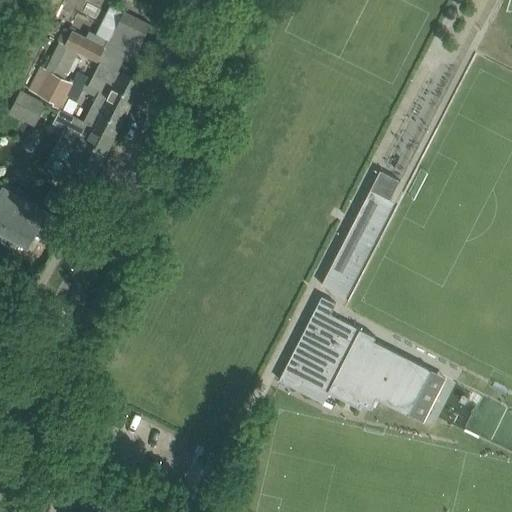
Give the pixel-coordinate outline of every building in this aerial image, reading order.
[(150,24),(124,11),(112,5),(98,33),(92,30),(87,39),(65,28),(59,40),(60,41),(46,69),(49,70),(47,73),(64,81),(79,51),(97,60),(106,42),(135,56),(143,40),(150,24)] [(70,84),(82,89),(96,96),(126,112),(141,82),(100,61),(88,85),(85,84),(89,76),(78,71),(70,84)] [(53,105),(60,109),(62,109),(69,96),(77,100),(82,89),(70,84),(64,81),(47,73),(49,70),(46,69),(40,66),(28,90),(54,103),(53,105)] [(21,90),(9,113),(35,126),(47,103),(21,90)] [(96,96),(84,121),(114,137),(126,112),(96,96)] [(78,102),(69,98),(64,109),(73,113),(78,102)] [(62,109),(60,109),(53,123),(60,126),(63,125),(66,126),(53,153),(54,159),(72,167),(64,182),(74,188),(81,173),(92,179),(114,137),(84,121),(62,109)] [(370,189),(323,281),(321,285),(347,298),(395,202),(390,199),(399,180),(380,170),(370,189)] [(44,217),(0,192),(0,238),(15,247),(19,240),(28,245),(44,217)] [(279,380),(297,389),(324,402),(329,392),(358,406),(360,403),(371,408),(376,398),(408,414),(431,369),(374,340),(376,337),(331,314),(336,303),(322,296),(279,380)]
